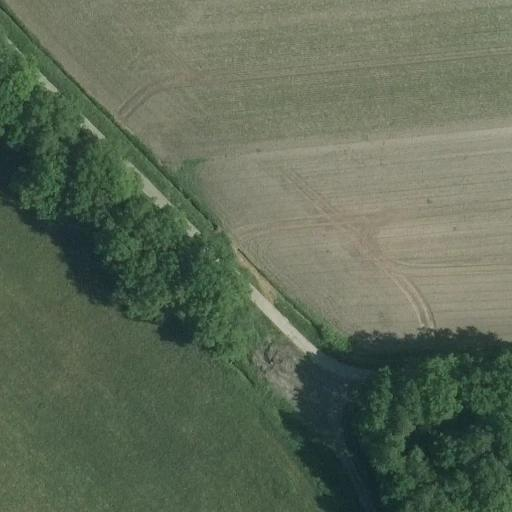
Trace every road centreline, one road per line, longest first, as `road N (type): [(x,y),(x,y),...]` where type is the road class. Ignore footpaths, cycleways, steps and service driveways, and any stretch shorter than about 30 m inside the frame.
road 1 (track): [(350,376),(324,365),(8,48)]
road 2 (track): [(511,373),(350,376)]
road 3 (track): [(374,511),(335,436),(350,376)]
